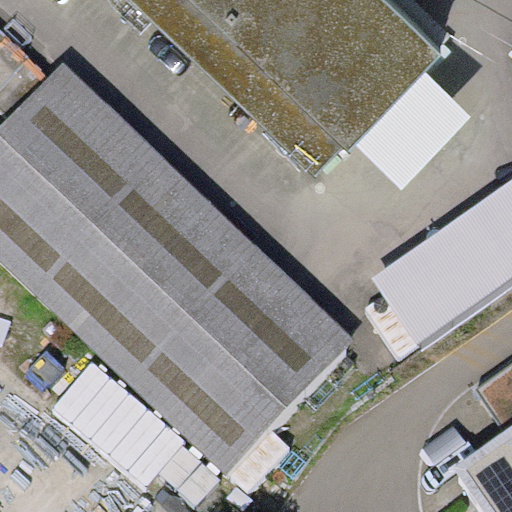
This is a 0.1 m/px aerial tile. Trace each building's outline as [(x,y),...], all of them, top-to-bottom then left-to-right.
[(447,32),(413,0),(151,0),(325,162),(447,32)] [(0,95),(9,103),(46,61),(0,20),(0,95)] [(67,72),(0,140),(0,263),(222,481),(351,351),(67,72)] [(511,185),(367,285),(414,353),(511,285),(511,185)] [(511,429),(511,431),(448,476),(473,511),(511,511),(511,377),(488,395),(511,429)]
